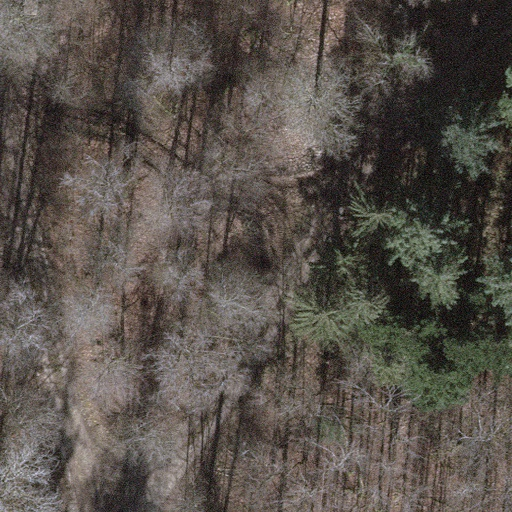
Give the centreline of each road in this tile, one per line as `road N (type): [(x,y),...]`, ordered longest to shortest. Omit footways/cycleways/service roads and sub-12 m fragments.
road 1 (track): [(135,511),(511,60)]
road 2 (track): [(122,511),(78,425),(0,76)]
